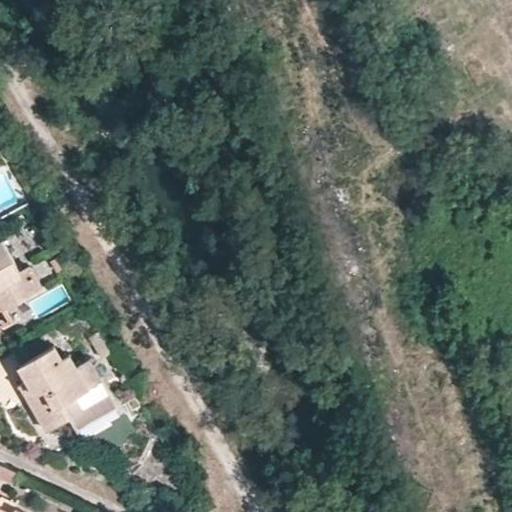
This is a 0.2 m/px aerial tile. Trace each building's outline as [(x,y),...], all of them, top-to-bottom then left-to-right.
[(469,40),(496,27),(483,0),(470,0),(454,8),(469,40)] [(0,302),(3,308),(42,287),(30,264),(19,270),(1,239),(0,239),(0,302)] [(63,266),(56,254),(48,258),(56,272),(63,266)] [(54,345),(19,365),(28,380),(31,388),(24,392),(45,428),(69,415),(62,401),(101,379),(89,358),(75,364),(69,353),(61,357),(54,345)] [(31,388),(28,380),(20,385),(24,392),(31,388)] [(141,403),(135,393),(121,401),(128,411),(141,403)] [(18,473),(0,463),(0,477),(12,484),(18,473)]
